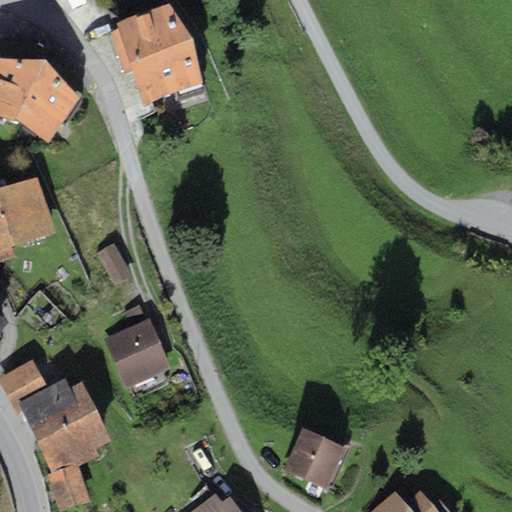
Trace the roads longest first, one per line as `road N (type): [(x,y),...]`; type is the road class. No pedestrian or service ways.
road 1 (residential): [(307,511),(275,491),(241,447),(94,76),(46,12),(0,2)]
road 2 (unclassified): [(511,236),(408,187),(367,135),(298,0)]
